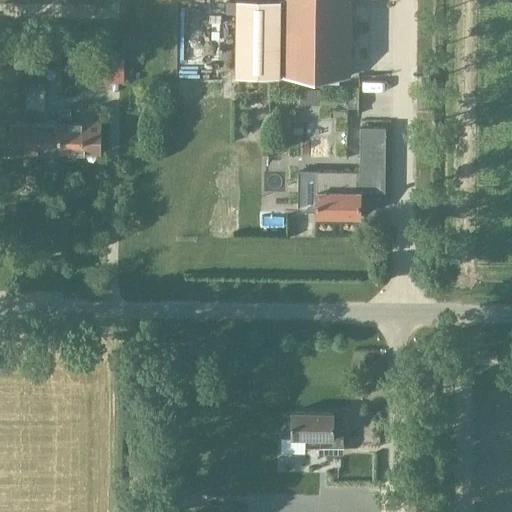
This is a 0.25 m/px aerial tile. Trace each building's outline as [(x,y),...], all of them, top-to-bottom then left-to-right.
[(279,75),(280,0),(235,0),(235,74),(279,75)] [(349,76),(349,0),(280,0),(279,75),(349,76)] [(108,81),(108,55),(84,54),(84,81),(108,81)] [(58,152),(59,121),(46,121),(44,108),(45,92),(25,91),(25,108),(35,108),(34,152),(58,152)] [(0,119),(0,152),(9,153),(9,151),(34,152),(35,108),(25,108),(23,121),(10,121),(10,120),(0,119)] [(71,122),(68,108),(59,108),(59,121),(58,152),(99,152),(99,120),(83,119),(83,122),(71,122)] [(311,113),(308,132),(320,134),(323,116),(311,113)] [(315,215),(359,215),(359,170),(316,170),(315,215)] [(290,411),(290,436),(305,436),(305,446),(343,446),(343,419),(333,420),(333,411),(290,411)]
